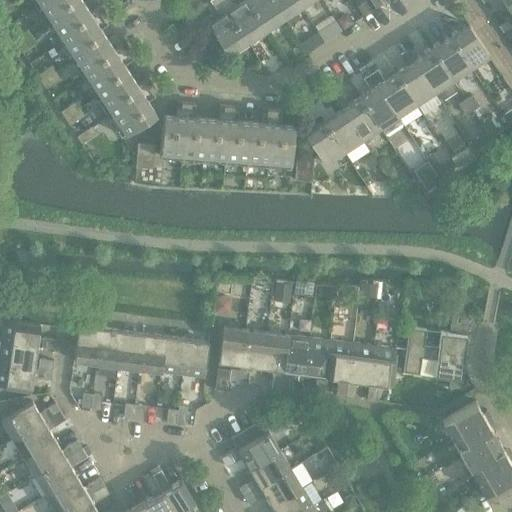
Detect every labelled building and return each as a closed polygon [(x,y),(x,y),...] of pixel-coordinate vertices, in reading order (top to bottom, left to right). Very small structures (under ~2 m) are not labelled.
[(8,0),(6,0),(0,4),(0,14),(12,6),(8,0)] [(46,0),(37,6),(49,25),(84,1),(83,0),(46,0)] [(210,0),(221,16),(209,24),(197,32),(211,53),(223,45),(229,54),(247,42),(228,11),(220,0),(210,0)] [(229,0),(220,0),(228,11),(247,42),(265,30),(245,0),(234,7),(229,0)] [(245,0),(265,30),(284,18),(271,0),(245,0)] [(271,0),(284,18),(302,6),(297,0),(271,0)] [(84,1),(49,25),(61,43),(107,12),(102,4),(91,11),(84,1)] [(366,2),(358,7),(364,16),(372,10),(366,2)] [(107,12),(61,43),(73,61),(108,37),(101,27),(112,20),(107,12)] [(343,14),(336,19),(343,29),(354,22),(349,14),(343,14)] [(503,32),(511,26),(511,21),(510,18),(499,25),(503,32)] [(335,20),(325,26),(332,37),(342,30),(335,20)] [(470,25),(451,37),(471,67),(489,55),(470,25)] [(13,38),(18,45),(32,36),(27,29),(13,38)] [(32,36),(18,45),(22,52),(36,43),(32,36)] [(108,37),(73,61),(84,79),(131,48),(125,40),(114,48),(108,37)] [(309,37),(300,43),(307,53),(316,47),(309,37)] [(451,37),(433,49),(453,79),(471,67),(451,37)] [(131,48),(84,79),(96,97),(131,74),(125,64),(136,56),(131,48)] [(433,49),(415,61),(435,91),(439,98),(444,99),(457,91),(458,86),(453,79),(433,49)] [(408,65),(396,72),(416,103),(435,91),(415,61),(408,50),(401,54),(408,65)] [(37,75),(42,81),(56,72),(51,65),(37,75)] [(378,69),(371,74),(398,115),(416,103),(396,72),(385,80),(378,69)] [(56,72),(42,81),(46,88),(60,79),(56,72)] [(131,74),(96,97),(108,115),(154,85),(149,77),(138,84),(131,74)] [(371,89),(360,96),(380,127),(385,134),(389,135),(402,127),(403,122),(398,115),(371,74),(364,78),(371,89)] [(503,90),(510,86),(502,75),(496,79),(503,90)] [(154,85),(108,115),(120,134),(156,111),(149,100),(160,93),(154,85)] [(335,97),(342,108),(362,138),(380,127),(360,96),(349,104),(341,93),(335,97)] [(472,94),(466,99),(473,110),(480,105),(472,94)] [(320,99),(313,103),(320,114),(327,110),(320,99)] [(473,110),(466,99),(459,103),(466,114),(473,110)] [(163,113),(162,118),(159,155),(182,157),(186,102),(177,101),(176,114),(163,113)] [(61,111),(65,118),(79,108),(75,102),(61,111)] [(186,102),(182,157),(203,159),(207,116),(195,115),(196,102),(186,102)] [(320,114),(313,103),(306,108),(314,119),(320,114)] [(207,116),(203,159),(225,160),(229,105),(220,104),(219,117),(207,116)] [(229,105),(225,160),(246,162),(250,120),(238,119),(239,106),(229,105)] [(327,110),(320,114),(324,120),(344,150),(362,138),(342,108),(335,113),(331,107),(327,110)] [(79,108),(65,118),(70,124),(84,115),(79,108)] [(250,120),(246,162),(268,164),(272,108),(263,108),(262,121),(250,120)] [(272,108),(268,164),(290,166),(294,124),(281,122),(282,109),(272,108)] [(324,120),(305,132),(325,163),(344,150),(324,120)] [(91,126),(77,136),(82,142),(96,133),(91,126)] [(478,138),(469,144),(470,145),(476,154),(485,148),(478,138)] [(138,142),(137,157),(145,158),(146,143),(138,142)] [(146,143),(145,158),(154,158),(155,143),(146,143)] [(470,145),(452,157),(456,164),(457,166),(476,154),(470,145)] [(444,151),(429,162),(437,174),(453,164),(444,151)] [(297,155),(296,170),(304,170),(305,156),(297,155)] [(305,156),(304,170),(313,171),(314,156),(305,156)] [(145,158),(137,157),(136,166),(153,168),(154,158),(145,158)] [(392,166),(384,171),(389,180),(395,176),(396,171),(392,166)] [(304,170),(296,170),(295,179),(312,180),(313,171),(304,170)] [(296,279),(295,293),(313,295),(314,281),(296,279)] [(361,281),(360,295),(377,297),(378,283),(361,281)] [(277,282),(275,294),(290,296),(292,284),(277,282)] [(410,327),(407,349),(464,356),(469,319),(452,311),(450,332),(410,327)] [(5,318),(1,340),(37,346),(40,323),(5,318)] [(74,360),(97,363),(101,327),(79,324),(74,360)] [(219,361),(241,364),(245,329),(223,326),(219,361)] [(101,327),(97,363),(118,365),(123,330),(101,327)] [(248,384),(250,365),(262,367),(267,331),(245,329),(241,364),(240,369),(238,383),(248,384)] [(123,330),(118,365),(140,368),(144,333),(123,330)] [(283,374),(284,370),(288,334),(267,331),(262,367),(274,368),(272,387),(281,388),(283,374)] [(144,333),(140,368),(161,371),(165,335),(144,333)] [(288,334),(284,370),(305,372),(310,337),(288,334)] [(165,335),(161,371),(182,373),(187,338),(165,335)] [(43,337),(42,346),(55,348),(57,339),(43,337)] [(310,337),(305,372),(327,375),(331,339),(310,337)] [(187,338),(182,373),(205,376),(209,341),(187,338)] [(331,339),(327,375),(348,378),(352,342),(331,339)] [(1,340),(0,350),(0,362),(34,367),(37,346),(1,340)] [(352,342),(348,378),(369,380),(374,345),(352,342)] [(374,345),(369,380),(392,383),(396,348),(374,345)] [(464,356),(407,349),(404,371),(450,377),(449,387),(460,388),(464,356)] [(40,358),(38,368),(52,370),(54,360),(40,358)] [(34,367),(0,362),(0,384),(31,389),(34,367)] [(52,370),(38,368),(37,377),(51,379),(52,370)] [(229,381),(238,383),(240,369),(231,368),(229,381)] [(283,374),(281,388),(291,389),(293,376),(283,374)] [(315,392),(324,394),(326,380),(316,379),(315,392)] [(336,395),(346,396),(347,383),(338,381),(336,395)] [(347,383),(346,396),(355,398),(357,384),(347,383)] [(369,385),(367,399),(377,400),(378,387),(369,385)] [(81,406),(91,407),(93,394),(83,392),(81,406)] [(93,394),(91,407),(101,409),(102,395),(93,394)] [(2,419),(13,438),(44,420),(33,401),(2,419)] [(442,420),(453,439),(486,419),(487,420),(491,417),(487,410),(483,413),(476,401),(442,420)] [(43,409),(48,418),(60,410),(55,402),(43,409)] [(124,416),(133,418),(135,404),(126,403),(124,416)] [(135,404),(133,418),(143,419),(145,405),(135,404)] [(167,422),(176,423),(178,409),(168,408),(167,422)] [(178,409),(176,423),(186,424),(187,410),(178,409)] [(60,410),(48,418),(53,426),(65,419),(60,410)] [(486,419),(453,439),(463,456),(497,437),(487,420),(486,419)] [(44,420),(13,438),(24,457),(55,439),(44,420)] [(262,420),(233,437),(239,447),(222,458),(227,466),(243,457),(249,468),(280,449),(262,420)] [(497,437),(463,456),(474,474),(507,454),(497,437)] [(55,439),(24,457),(35,475),(66,457),(55,439)] [(65,447),(70,455),(82,448),(77,439),(65,447)] [(82,448),(70,455),(75,463),(87,456),(82,448)] [(280,449),(249,468),(255,478),(239,487),(244,496),(256,489),(260,486),(291,468),(280,449)] [(507,454),(474,474),(484,492),(490,489),(495,486),(501,483),(506,479),(511,476),(511,463),(511,461),(511,460),(511,452),(511,451),(507,454)] [(66,457),(35,475),(46,494),(77,476),(66,457)] [(291,468),(260,486),(271,505),(302,486),(291,468)] [(161,470),(153,475),(160,487),(168,482),(161,470)] [(160,487),(153,475),(144,479),(152,491),(160,487)] [(77,476),(46,494),(57,511),(58,511),(88,494),(77,476)] [(87,484),(92,492),(104,485),(99,477),(87,484)] [(181,479),(162,491),(174,511),(196,511),(200,510),(181,479)] [(507,492),(511,489),(506,479),(501,483),(507,492)] [(501,496),(507,492),(501,483),(495,486),(501,496)] [(104,485),(92,492),(97,500),(109,493),(104,485)] [(302,486),(271,505),(275,511),(301,511),(313,505),(302,486)] [(495,499),(501,496),(495,486),(490,489),(495,499)] [(256,489),(244,496),(249,504),(261,497),(256,489)] [(484,492),(490,502),(495,499),(490,489),(484,492)] [(174,511),(162,491),(144,502),(149,511),(174,511)] [(98,511),(88,494),(58,511),(98,511)] [(346,498),(344,504),(347,509),(357,504),(351,494),(346,498)] [(11,499),(1,505),(5,511),(15,511),(18,511),(11,499)] [(149,511),(144,502),(126,511),(149,511)]
